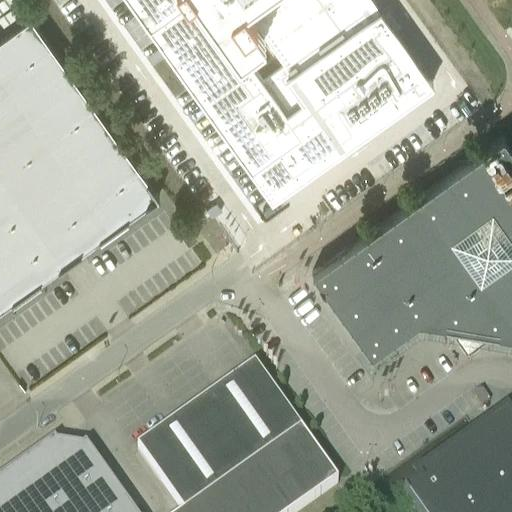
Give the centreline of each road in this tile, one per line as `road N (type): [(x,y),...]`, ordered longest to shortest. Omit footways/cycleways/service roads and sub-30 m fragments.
road 1 (unclassified): [(511,374),(467,375),(370,442),(253,286),(228,274),(0,438)]
road 2 (unknown): [(115,0),(253,286)]
road 3 (unknown): [(175,220),(5,351)]
